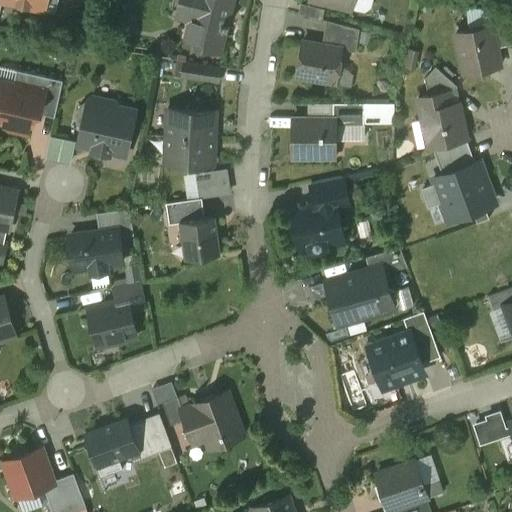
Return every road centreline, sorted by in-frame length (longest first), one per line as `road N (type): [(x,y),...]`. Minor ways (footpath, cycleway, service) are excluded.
road 1 (residential): [(271,316),(252,189),(273,0)]
road 2 (residential): [(271,316),(68,391)]
road 3 (residential): [(68,391),(32,272),(50,188)]
road 4 (residential): [(511,375),(318,446)]
road 5 (residential): [(318,446),(326,386),(319,353),(271,316)]
road 6 (residential): [(318,446),(276,413),(271,316)]
